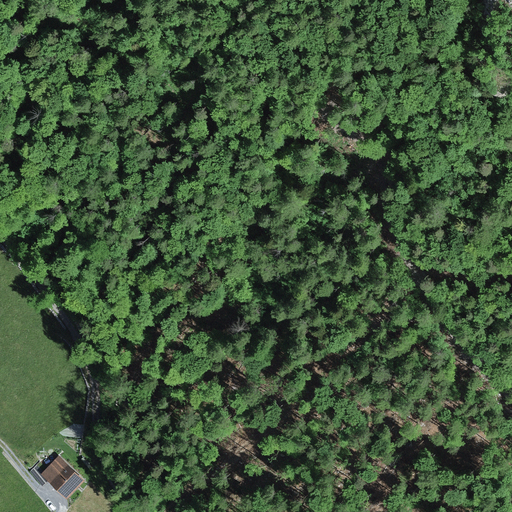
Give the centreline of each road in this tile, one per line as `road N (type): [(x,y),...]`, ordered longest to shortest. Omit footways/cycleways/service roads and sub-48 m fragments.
road 1 (track): [(511,398),(434,304),(397,228),(380,161),(311,101),(241,0)]
road 2 (track): [(0,236),(84,362),(109,478),(133,511)]
